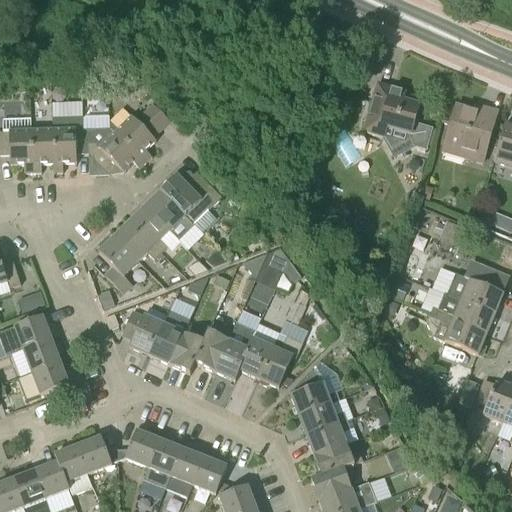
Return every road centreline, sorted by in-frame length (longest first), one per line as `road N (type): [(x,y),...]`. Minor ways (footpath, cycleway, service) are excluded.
road 1 (residential): [(298,511),(274,448),(143,389),(121,396)]
road 2 (residential): [(121,396),(86,305),(57,296),(31,222)]
road 3 (residential): [(187,143),(131,196),(31,222)]
road 4 (tertiary): [(351,0),(440,43),(502,60)]
road 5 (residential): [(121,396),(111,410),(39,437),(0,435)]
road 6 (tertiary): [(502,60),(387,0)]
